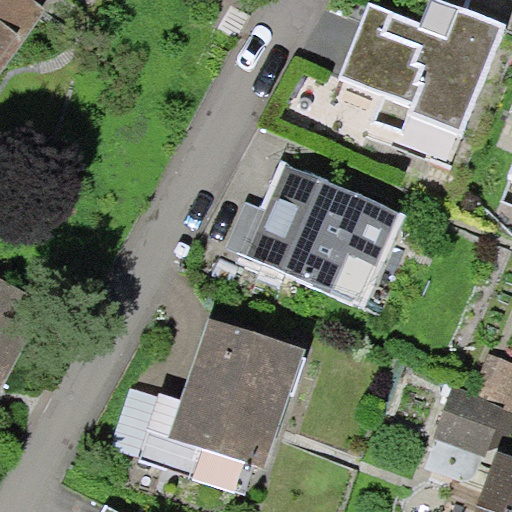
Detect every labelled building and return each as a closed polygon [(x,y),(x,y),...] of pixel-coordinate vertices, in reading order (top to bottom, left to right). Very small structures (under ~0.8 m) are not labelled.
[(0,0),(0,106),(69,0),(0,0)] [(380,2),(352,77),(343,101),(471,149),(511,40),(511,30),(435,1),(428,20),(380,2)] [(411,232),(295,187),(262,270),(378,315),(411,232)] [(303,340),(207,309),(178,401),(130,385),(110,445),(230,483),(238,457),(263,465),(303,340)] [(0,430),(45,337),(0,316),(0,430)] [(511,363),(488,354),(472,395),(504,407),(511,410),(511,363)] [(472,395),(452,387),(433,437),(485,456),(504,407),(472,395)] [(511,511),(511,455),(497,450),(475,511),(511,511)]
